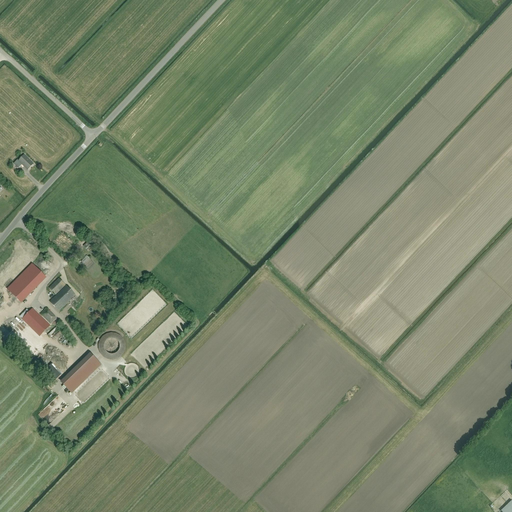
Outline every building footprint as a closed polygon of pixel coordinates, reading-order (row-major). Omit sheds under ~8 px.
[(27,170),(33,164),(24,155),(18,161),(17,160),(13,164),(18,168),(22,165),(27,170)] [(75,238),(63,225),(58,229),(71,242),(75,238)] [(44,276),(32,264),(7,289),(19,301),(44,276)] [(59,278),(49,288),(56,295),(65,285),(59,278)] [(50,302),(59,311),(75,295),(66,286),(50,302)] [(47,308),(41,314),(50,323),(56,318),(47,308)] [(50,326),(33,309),(22,320),(39,337),(50,326)] [(47,333),(51,337),(56,332),(54,331),(58,328),(55,325),(47,333)] [(101,365),(93,357),(63,385),(71,393),(101,365)] [(57,363),(64,367),(66,361),(59,358),(57,363)] [(502,511),(511,511),(511,500),(501,511),(502,511)]
